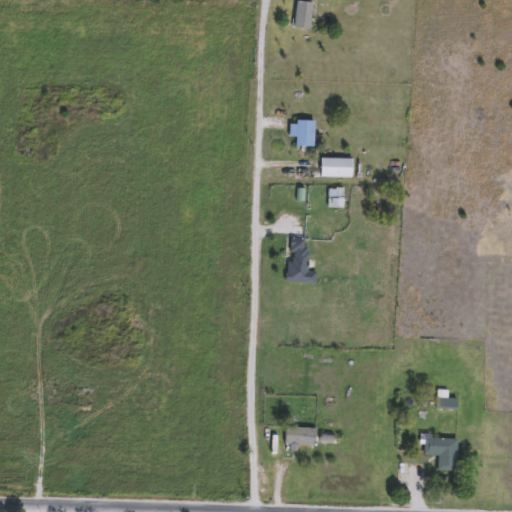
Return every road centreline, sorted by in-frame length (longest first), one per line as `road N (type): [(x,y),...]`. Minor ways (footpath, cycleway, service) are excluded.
road 1 (residential): [(249,507),(266,0)]
road 2 (residential): [(0,499),(385,511)]
